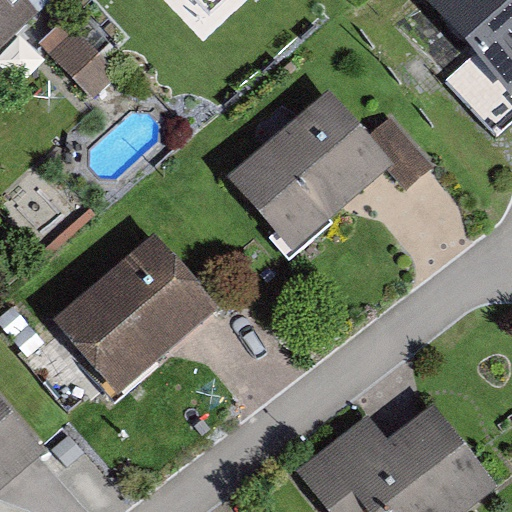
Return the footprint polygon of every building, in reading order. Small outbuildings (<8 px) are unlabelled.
[(0,0),(0,60),(47,12),(34,0),(0,0)] [(511,0),(436,0),(511,81),(511,0)] [(66,22),(45,44),(100,95),(120,73),(66,22)] [(348,95),(246,177),(308,253),(410,171),(348,95)] [(173,237),(75,316),(132,386),(229,307),(173,237)] [(0,384),(0,500),(57,452),(0,384)] [(382,418),(314,471),(345,511),(371,511),(381,505),(386,511),(480,511),(507,491),(446,414),(404,446),(382,418)]
